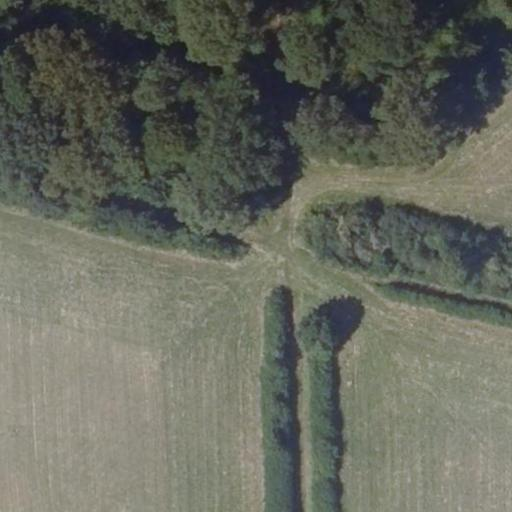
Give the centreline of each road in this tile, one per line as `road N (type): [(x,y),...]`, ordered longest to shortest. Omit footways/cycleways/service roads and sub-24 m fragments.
road 1 (track): [(511,310),(0,164)]
road 2 (track): [(304,511),(298,291),(286,210),(304,180),(391,177),(455,153)]
